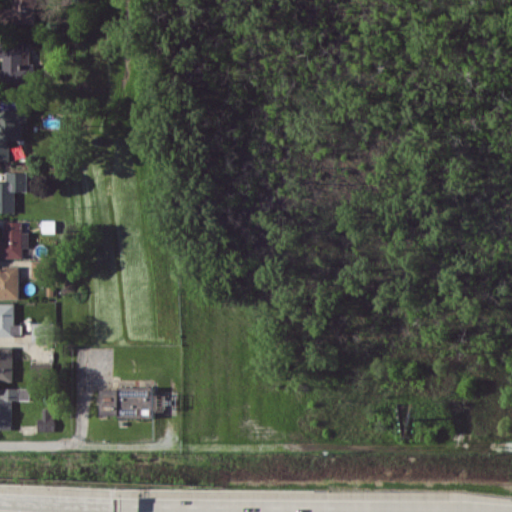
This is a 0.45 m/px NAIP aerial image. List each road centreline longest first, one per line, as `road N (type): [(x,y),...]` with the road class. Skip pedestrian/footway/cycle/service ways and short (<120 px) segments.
road 1 (track): [(76,444),(393,448)]
road 2 (motorway): [(147,511),(0,498)]
